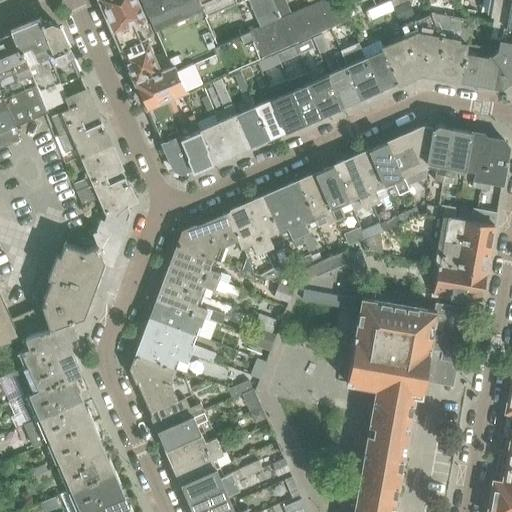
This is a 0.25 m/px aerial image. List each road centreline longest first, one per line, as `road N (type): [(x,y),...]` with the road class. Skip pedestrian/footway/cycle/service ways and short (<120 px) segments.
road 1 (residential): [(165,211),(425,100),(511,116)]
road 2 (residential): [(466,511),(511,251)]
road 3 (residential): [(75,0),(165,211)]
road 4 (residential): [(103,360),(168,511)]
road 5 (residential): [(103,360),(153,224),(165,211)]
